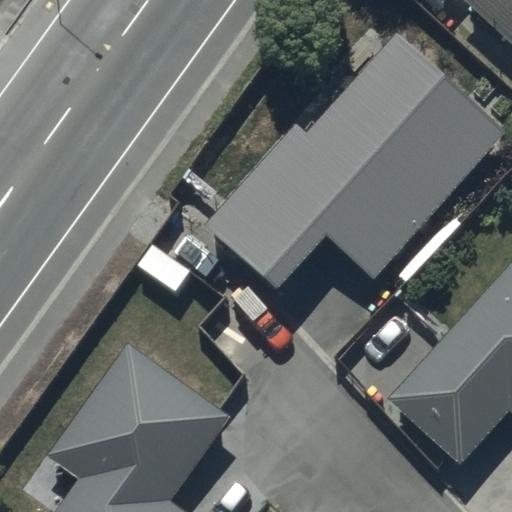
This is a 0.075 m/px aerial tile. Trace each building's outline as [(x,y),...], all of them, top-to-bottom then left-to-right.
[(422,0),(442,19),(459,0),(422,0)] [(511,44),(511,0),(476,0),(470,8),(511,44)] [(298,141),(206,241),(281,311),(331,256),(373,295),(507,150),(403,53),(310,153),(298,141)] [(511,281),(391,415),(465,482),(511,430),(511,281)] [(181,511),(243,425),(133,348),(52,463),(86,487),(68,511),(181,511)]
